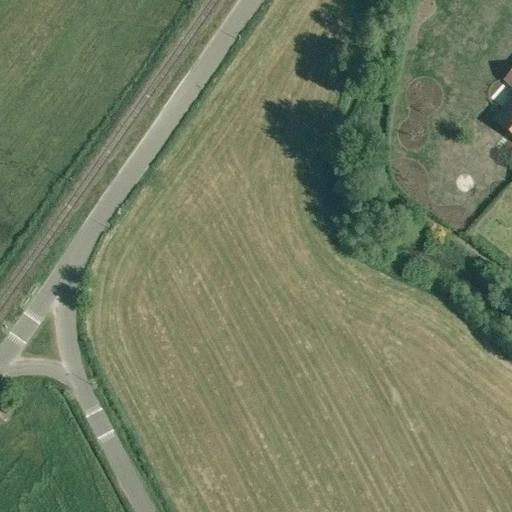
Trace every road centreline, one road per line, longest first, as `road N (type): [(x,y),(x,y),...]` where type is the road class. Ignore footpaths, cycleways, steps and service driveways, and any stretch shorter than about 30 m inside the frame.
road 1 (tertiary): [(67,269),(249,0)]
road 2 (unclassified): [(148,511),(78,382)]
